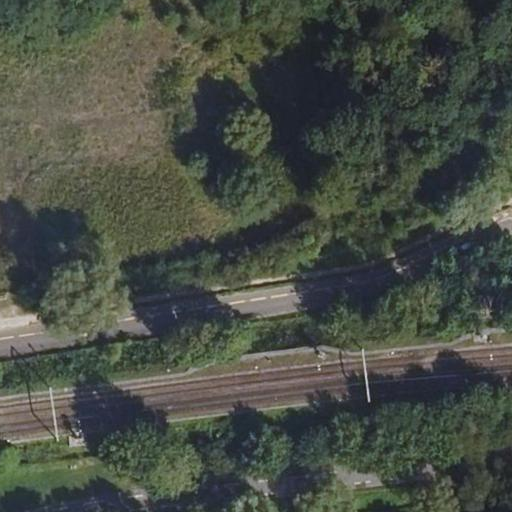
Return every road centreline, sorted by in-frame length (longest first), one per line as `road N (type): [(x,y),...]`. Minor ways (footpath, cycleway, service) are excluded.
road 1 (tertiary): [(511,225),(388,281),(0,343)]
road 2 (residential): [(120,511),(511,460)]
